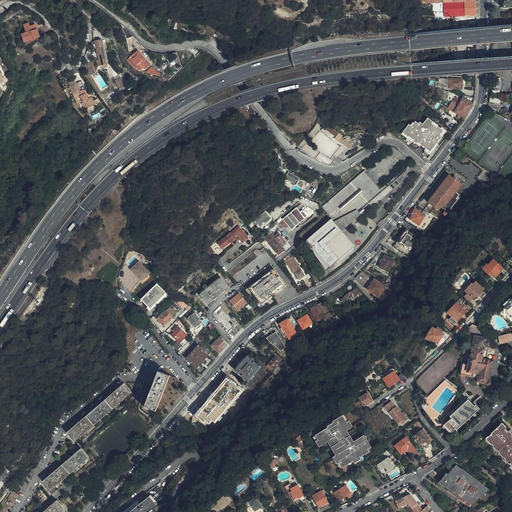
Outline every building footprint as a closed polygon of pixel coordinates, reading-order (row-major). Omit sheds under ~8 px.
[(511,7),(511,0),(504,0),(501,8),(503,8),(511,7)] [(465,2),(432,4),(433,22),(439,22),(439,20),(445,20),(445,16),(475,14),(475,9),(475,1),(465,2)] [(198,19),(195,25),(210,31),(213,25),(198,19)] [(26,32),(21,34),(25,43),(40,37),(37,29),(35,24),(30,26),(29,23),(23,25),(26,32)] [(216,35),(231,39),(235,38),(235,35),(218,30),(216,35)] [(101,65),(106,64),(107,64),(100,39),(94,41),(96,47),(98,54),(100,65),(101,65)] [(142,60),(143,58),(136,50),(126,59),(133,67),(135,65),(139,70),(142,68),(143,70),(147,66),(141,60),(142,60)] [(126,83),(122,77),(117,80),(121,86),(126,83)] [(449,79),(439,78),(438,86),(445,87),(445,88),(448,88),(448,89),(462,90),(463,80),(449,78),(449,79)] [(76,84),(70,87),(69,87),(78,104),(83,102),(87,110),(96,105),(92,96),(89,98),(85,89),(80,91),(76,83),(76,84)] [(473,104),(463,99),(459,106),(452,102),(451,105),(445,102),(443,105),(465,118),(473,104)] [(444,131),(433,122),(426,131),(429,134),(437,140),(444,131)] [(416,137),(424,127),(419,123),(411,133),(416,137)] [(98,128),(94,124),(89,128),(93,132),(98,128)] [(348,142),(346,143),(351,150),(364,143),(360,135),(351,140),(348,142)] [(337,151),(340,145),(333,141),(331,146),(325,142),(321,149),(325,152),(324,153),(330,157),(331,155),(328,153),(329,150),(332,152),(334,149),(337,151)] [(307,191),(311,184),(300,179),(290,173),(284,171),(280,178),(282,182),(282,183),(284,180),(296,186),(307,191)] [(322,207),(330,216),(342,206),(359,191),(360,190),(362,192),(374,182),(364,171),(322,207)] [(459,195),(456,193),(462,186),(448,175),(427,202),(429,204),(424,210),(429,214),(434,208),(440,213),(443,209),(445,211),(442,214),(445,216),(457,200),(456,199),(459,195)] [(332,219),(332,220),(341,231),(342,230),(340,228),(341,228),(347,223),(349,225),(356,219),(354,217),(358,214),(361,211),(359,209),(381,191),(374,182),(362,192),(344,208),(342,206),(330,216),(332,219)] [(368,202),(359,209),(361,211),(369,204),(368,202)] [(291,229),(307,216),(298,206),(280,222),(282,225),(285,222),(291,229)] [(418,224),(424,215),(415,209),(412,213),(412,214),(409,218),(418,224)] [(271,219),(265,211),(254,222),(260,227),(264,223),(266,224),(271,219)] [(332,220),(306,242),(320,261),(323,259),(329,266),(330,267),(340,259),(333,252),(334,251),(335,251),(335,252),(336,252),(337,253),(338,253),(340,254),(342,254),(343,254),(344,253),(346,253),(346,252),(347,252),(348,251),(348,250),(349,250),(349,249),(350,248),(350,247),(350,245),(350,243),(349,243),(349,241),(348,240),(348,239),(347,239),(346,238),(345,237),(344,237),(343,237),(342,237),(341,236),(340,236),(339,237),(338,237),(337,234),(341,231),(332,220)] [(241,241),(246,237),(237,225),(217,240),(221,247),(231,239),(233,241),(238,237),(241,241)] [(392,247),(405,256),(418,239),(406,230),(392,247)] [(355,246),(341,231),(337,234),(338,237),(339,237),(340,236),(341,236),(342,237),(343,237),(344,237),(345,237),(346,238),(347,239),(348,239),(348,240),(349,241),(349,243),(350,243),(350,245),(350,247),(350,248),(349,249),(349,250),(348,250),(348,251),(347,252),(346,252),(346,253),(344,253),(343,254),(342,254),(340,254),(338,253),(337,253),(336,252),(335,252),(335,251),(334,251),(333,252),(340,259),(355,246)] [(266,239),(278,255),(285,250),(282,247),(274,237),(272,234),(266,239)] [(274,237),(282,247),(286,243),(286,242),(281,236),(278,234),(274,237)] [(229,273),(232,278),(258,258),(254,253),(229,273)] [(392,263),(393,259),(384,256),(379,267),(388,271),(392,263)] [(301,270),(293,257),(285,262),(287,266),(289,265),(291,270),(293,269),(295,274),(301,270)] [(325,269),(329,266),(323,259),(320,261),(325,269)] [(495,278),(503,269),(492,259),(485,266),(484,265),(481,269),(489,277),(491,274),(495,278)] [(146,272),(131,260),(130,274),(139,281),(146,272)] [(273,296),(286,285),(274,269),(250,289),(262,304),(273,296)] [(361,272),(355,279),(364,288),(370,279),(361,272)] [(221,278),(209,288),(206,290),(201,295),(208,304),(228,287),(221,278)] [(386,287),(382,285),(374,279),(369,286),(369,287),(371,288),(370,290),(379,297),(386,287)] [(476,297),(484,289),(475,281),(473,284),(471,283),(463,290),(466,293),(463,296),(469,301),(472,298),(475,296),(476,297)] [(157,283),(140,299),(151,311),(168,294),(157,283)] [(354,297),(359,292),(356,288),(351,293),(349,292),(341,299),(344,302),(348,299),(349,300),(351,299),(353,300),(355,298),(354,297)] [(247,303),(240,294),(230,301),(237,311),(247,303)] [(175,302),(182,308),(185,306),(175,296),(164,307),(166,310),(175,302)] [(511,296),(503,304),(505,307),(499,312),(505,319),(506,319),(511,323),(511,322),(511,296)] [(163,325),(182,308),(175,302),(166,310),(157,319),(163,325)] [(232,311),(225,302),(211,314),(227,333),(235,325),(226,314),(229,312),(230,313),(232,311)] [(454,324),(466,312),(455,302),(446,312),(446,313),(450,316),(450,317),(448,319),(454,324)] [(332,317),(323,303),(319,305),(327,320),(332,317)] [(322,319),(325,318),(322,312),(318,314),(315,306),(311,308),(316,320),(321,318),(322,319)] [(201,322),(194,313),(188,319),(195,328),(201,322)] [(312,323),(307,315),(298,320),(303,329),(312,323)] [(297,334),(287,319),(280,324),(282,327),(281,328),(286,336),(287,336),(289,339),(297,334)] [(469,332),(477,334),(479,326),(471,324),(469,332)] [(186,334),(176,326),(172,330),(174,331),(171,335),(179,342),(186,334)] [(437,343),(443,334),(432,327),(425,338),(431,342),(433,340),(437,343)] [(284,347),(276,332),(266,338),(267,339),(272,344),(273,344),(277,348),(278,348),(280,350),(284,347)] [(511,332),(498,335),(500,343),(511,341),(511,332)] [(212,346),(219,352),(223,348),(228,344),(221,336),(212,346)] [(489,380),(493,361),(481,359),(483,350),(487,350),(488,346),(489,341),(484,340),(485,338),(474,336),(469,359),(468,359),(467,365),(462,364),(460,374),(478,377),(477,382),(485,383),(486,383),(487,385),(489,385),(490,384),(490,383),(489,380)] [(195,369),(211,352),(202,340),(186,357),(195,369)] [(248,381),(244,385),(253,393),(259,386),(268,374),(247,356),(241,362),(235,369),(248,381)] [(271,371),(272,372),(274,370),(272,367),(279,360),(276,356),(266,366),(271,371)] [(159,371),(152,387),(154,388),(146,407),(156,410),(170,375),(159,371)] [(405,379),(401,374),(397,377),(394,372),(384,379),(389,387),(399,380),(401,382),(405,379)] [(233,387),(239,382),(234,377),(230,380),(227,382),(230,385),(230,384),(233,387)] [(206,427),(237,391),(223,378),(191,412),(206,427)] [(75,441),(131,392),(124,383),(68,432),(75,441)] [(440,413),(454,394),(445,386),(439,395),(431,406),(440,413)] [(154,388),(152,387),(145,406),(146,407),(154,388)] [(372,401),(368,393),(360,397),(364,405),(372,401)] [(452,434),(484,404),(478,398),(470,405),(467,401),(450,417),(453,421),(446,427),(452,434)] [(409,419),(403,412),(401,414),(391,402),(385,407),(400,425),(403,422),(404,423),(409,419)] [(244,403),(235,412),(238,415),(246,405),(244,403)] [(345,431),(346,430),(349,428),(342,416),(333,421),(335,424),(316,436),(322,447),(329,443),(331,442),(338,454),(336,455),(335,456),(342,467),(356,458),(363,454),(362,452),(371,447),(364,436),(354,442),(353,443),(345,431)] [(511,434),(503,422),(502,420),(489,430),(511,461),(511,434)] [(422,430),(414,436),(422,446),(425,447),(430,443),(429,442),(430,441),(430,440),(431,439),(423,429),(422,430)] [(354,442),(346,430),(345,431),(353,443),(354,442)] [(511,461),(489,430),(486,432),(511,466),(511,461)] [(415,449),(405,437),(395,446),(400,453),(407,449),(410,453),(415,449)] [(331,442),(329,443),(336,455),(338,454),(331,442)] [(51,489),(87,458),(89,456),(82,448),(79,450),(44,481),(51,489)] [(395,467),(388,457),(377,465),(381,470),(385,468),(388,472),(395,467)] [(266,464),(264,460),(259,465),(264,471),(268,468),(265,465),(266,464)] [(490,490),(483,484),(482,485),(461,469),(461,468),(456,464),(448,475),(445,473),(440,480),(441,481),(445,485),(444,486),(447,489),(448,489),(449,488),(453,492),(455,490),(461,495),(461,496),(460,497),(469,504),(472,500),(475,502),(479,498),(481,499),(488,490),(489,491),(490,490)] [(4,467),(0,472),(0,482),(9,472),(4,467)] [(303,496),(297,485),(286,491),(289,496),(291,495),(294,500),(303,496)] [(345,485),(334,493),(335,495),(338,500),(339,501),(347,496),(349,498),(352,496),(351,493),(345,485)] [(327,502),(325,497),(324,495),(326,494),(324,489),(312,496),(318,507),(327,502)] [(422,510),(412,495),(408,495),(395,501),(399,508),(408,503),(414,511),(427,511),(430,510),(427,506),(422,510)] [(500,497),(500,496),(485,505),(490,511),(504,503),(500,497)] [(151,511),(158,507),(149,497),(130,511),(151,511)] [(263,511),(261,508),(262,508),(258,502),(255,498),(249,502),(251,506),(247,509),(248,511),(263,511)] [(61,511),(65,509),(57,501),(43,511),(61,511)]
